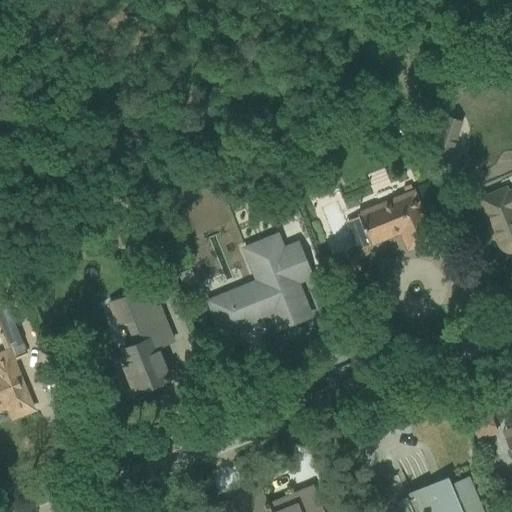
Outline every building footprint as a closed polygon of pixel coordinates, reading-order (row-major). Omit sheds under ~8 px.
[(511,178),(509,178),(467,197),(489,251),(511,241),(511,178)] [(411,188),(333,221),(347,256),(433,230),(411,188)] [(247,284),(196,308),(215,341),(298,309),(294,291),(306,283),(289,247),(273,249),(268,236),(232,249),(247,284)] [(98,349),(112,398),(165,381),(155,349),(171,337),(147,290),(98,307),(116,342),(98,349)] [(0,421),(15,417),(0,373),(0,371),(8,358),(0,348),(0,421)] [(511,415),(492,424),(510,466),(511,465),(511,415)] [(478,511),(461,475),(390,504),(393,511),(478,511)] [(211,511),(310,511),(301,491),(266,504),(252,486),(206,502),(211,511)]
